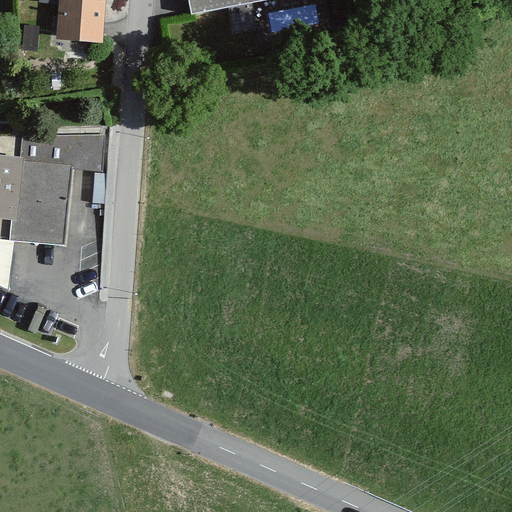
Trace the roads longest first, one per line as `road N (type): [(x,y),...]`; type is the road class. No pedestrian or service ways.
road 1 (residential): [(122,404),(113,364),(137,0)]
road 2 (tertiary): [(122,404),(367,511)]
road 3 (tertiary): [(0,350),(122,404)]
